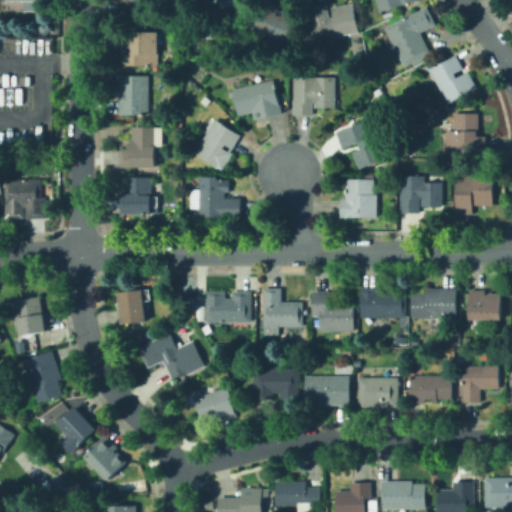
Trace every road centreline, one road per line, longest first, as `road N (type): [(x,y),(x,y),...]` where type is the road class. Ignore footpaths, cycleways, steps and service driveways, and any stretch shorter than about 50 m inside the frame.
road 1 (tertiary): [(81,0),(84,326),(112,389),(170,459),(175,511)]
road 2 (residential): [(0,261),(80,253),(511,253)]
road 3 (residential): [(175,489),(218,459),(265,448),(511,441)]
